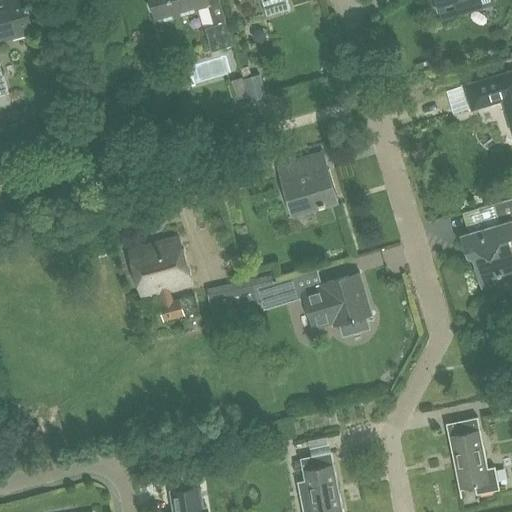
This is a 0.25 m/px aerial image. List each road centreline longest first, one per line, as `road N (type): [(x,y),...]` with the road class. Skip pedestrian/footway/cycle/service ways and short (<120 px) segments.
road 1 (residential): [(404,511),(388,436),(441,334),(342,0)]
road 2 (residential): [(0,486),(95,463),(123,481),(131,511)]
